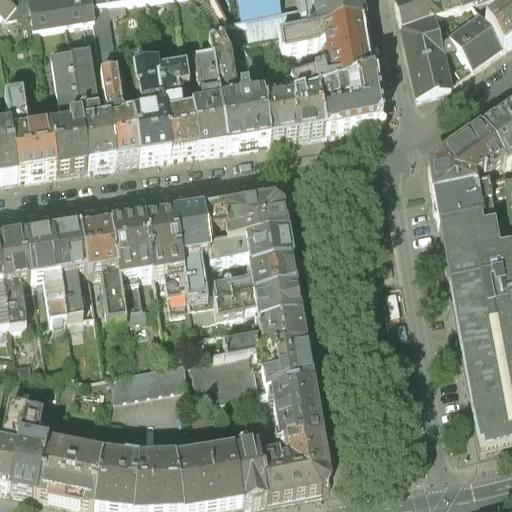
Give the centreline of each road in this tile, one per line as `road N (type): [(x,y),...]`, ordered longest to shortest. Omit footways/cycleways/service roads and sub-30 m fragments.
road 1 (residential): [(444,510),(396,179),(402,162)]
road 2 (residential): [(295,177),(350,511)]
road 3 (residential): [(295,177),(0,225)]
road 4 (residential): [(402,162),(408,137),(383,0)]
road 5 (residential): [(511,89),(402,162)]
